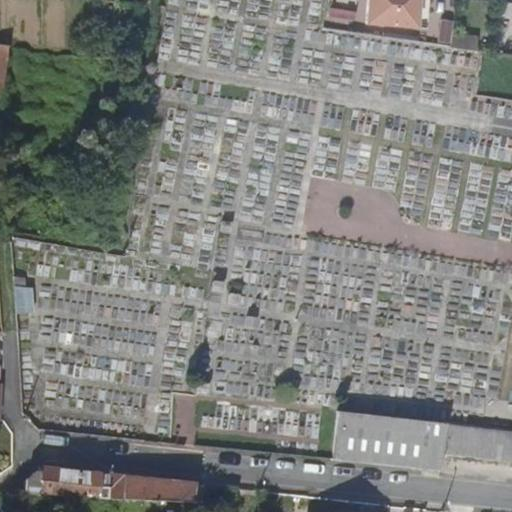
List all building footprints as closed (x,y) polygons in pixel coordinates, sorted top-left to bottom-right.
[(423,0),(368,0),(367,26),(421,29),(423,0)] [(477,39),(452,35),(450,47),(475,50),(477,39)] [(23,277),(12,277),(15,314),(32,313),(30,288),(24,287),(23,277)] [(445,426),(336,412),(331,459),(440,471),(442,454),(445,426)] [(511,432),(445,426),(442,454),(511,462),(511,432)] [(123,477),(38,468),(37,473),(33,472),(24,481),(23,495),(121,500),(123,477)] [(191,484),(123,477),(121,500),(189,504),(191,484)]
